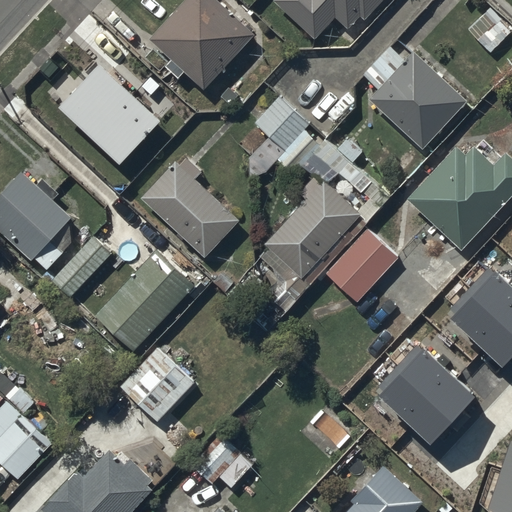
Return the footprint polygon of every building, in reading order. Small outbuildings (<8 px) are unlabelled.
[(258,37),(217,0),(192,0),(154,41),(209,91),(258,37)] [(280,0),(278,3),(318,40),(338,18),(352,31),(364,18),(368,21),(387,0),(280,0)] [(493,9),(469,31),(491,55),(493,53),(504,64),(511,56),(511,37),(500,24),(503,20),(493,9)] [(471,104),(418,54),(374,102),(427,151),(471,104)] [(75,77),(46,108),(101,162),(126,136),(118,128),(145,99),(102,57),(79,81),(75,77)] [(280,98),(256,123),(257,126),(271,139),(252,160),(251,179),(266,176),(280,161),(296,177),(324,147),(307,131),(311,127),(280,98)] [(340,129),(330,140),(359,167),(364,163),(360,159),(366,153),(340,129)] [(469,162),(459,152),(413,200),(465,250),(511,200),(511,159),(510,157),(497,171),(478,153),(469,162)] [(48,157),(37,168),(58,188),(69,176),(48,157)] [(241,223),(179,166),(147,201),(209,258),(241,223)] [(74,219),(25,174),(0,200),(0,229),(35,261),(74,219)] [(357,211),(327,183),(262,252),(291,279),(283,293),(291,300),(389,195),(373,180),(366,188),(373,195),(357,211)] [(398,260),(370,234),(330,276),(358,303),(398,260)] [(114,254),(97,237),(57,279),(74,296),(114,254)] [(159,255),(100,316),(135,350),(194,289),(159,255)] [(511,261),(487,294),(507,309),(511,301),(511,261)] [(196,385),(161,351),(123,390),(159,424),(196,385)] [(54,445),(11,404),(0,414),(0,437),(2,440),(0,442),(0,458),(21,479),(54,445)] [(417,424),(408,433),(430,453),(433,450),(442,458),(454,445),(436,427),(429,434),(417,424)] [(218,436),(191,467),(215,488),(222,479),(234,490),(254,468),(218,436)] [(138,511),(157,492),(113,452),(87,480),(81,475),(45,511),(138,511)] [(406,511),(422,495),(383,459),(352,492),(354,496),(339,511),(406,511)] [(235,511),(220,497),(205,511),(195,511),(186,503),(176,511),(235,511)]
